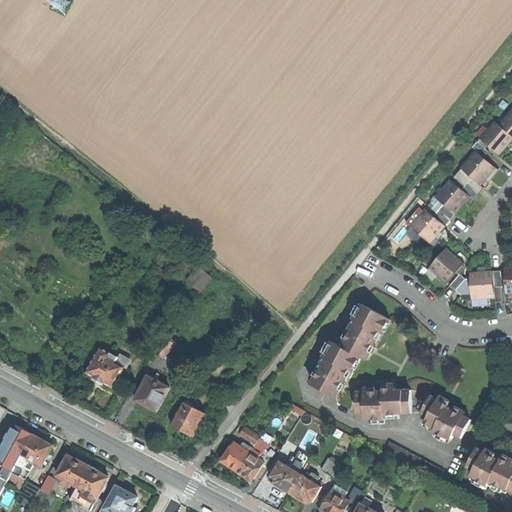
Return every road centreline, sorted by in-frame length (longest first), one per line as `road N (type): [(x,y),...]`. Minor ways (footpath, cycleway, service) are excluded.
road 1 (track): [(303,332),(0,89)]
road 2 (residential): [(361,259),(180,483)]
road 3 (track): [(511,70),(361,259)]
road 4 (secondary): [(0,385),(180,483)]
road 5 (residential): [(361,259),(450,325),(511,327)]
